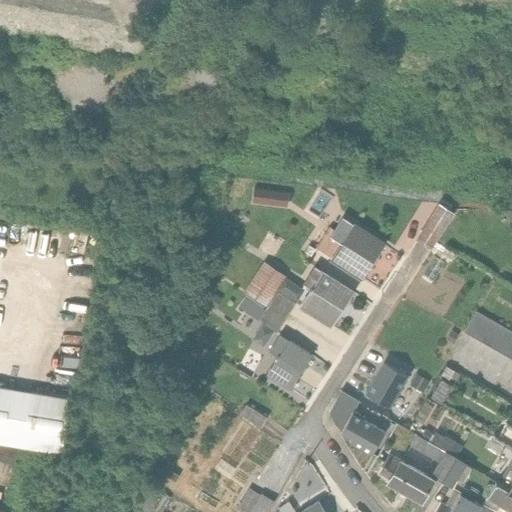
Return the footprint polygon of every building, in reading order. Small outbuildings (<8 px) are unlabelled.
[(255,201),(289,204),(291,191),(256,187),(255,201)] [(260,202),(253,215),(266,222),(273,210),(260,202)] [(438,205),(415,241),(431,252),(454,215),(438,205)] [(511,211),(506,210),(499,231),(511,235),(511,211)] [(339,245),(352,226),(342,219),(329,238),(339,245)] [(352,226),(339,245),(329,260),(328,262),(360,283),(362,281),(386,245),(354,224),(352,226)] [(445,251),(441,257),(450,262),(453,256),(445,251)] [(433,259),(420,280),(431,287),(444,266),(433,259)] [(276,292),(285,278),(263,263),(241,296),(243,298),(237,308),(257,322),(276,334),(295,305),(276,292)] [(301,286),(305,288),(309,291),(322,273),(313,268),(301,286)] [(322,273),(309,291),(298,309),(330,330),(331,329),(354,293),(322,272),(322,273)] [(276,292),(295,305),(305,288),(301,286),(285,278),(276,292)] [(511,335),(475,315),(463,335),(511,362),(511,335)] [(452,333),(447,342),(453,346),(459,337),(452,333)] [(276,358),(288,341),(280,336),(269,353),(276,358)] [(288,341),(276,358),(265,375),(289,392),(312,356),(288,340),(288,341)] [(382,364),(365,394),(389,408),(407,378),(382,364)] [(449,382),(454,373),(446,368),(441,377),(449,382)] [(454,373),(449,382),(454,385),(459,376),(454,373)] [(440,380),(429,398),(440,405),(451,387),(440,380)] [(0,448),(63,460),(73,405),(0,391),(0,448)] [(341,392),(337,399),(356,411),(361,404),(341,392)] [(360,420),(361,418),(353,413),(343,407),(335,402),(329,414),(334,424),(340,431),(350,414),(360,420)] [(245,406),(239,416),(260,429),(267,419),(245,406)] [(350,414),(340,431),(339,433),(349,439),(347,442),(371,457),(386,433),(361,418),(360,420),(350,414)] [(386,419),(380,428),(390,434),(396,425),(386,419)] [(415,436),(409,447),(438,464),(431,477),(451,489),(456,480),(462,483),(471,468),(444,452),(415,436)] [(389,454),(376,475),(387,481),(385,483),(421,504),(435,480),(399,460),(389,454)] [(169,469),(165,477),(175,483),(179,475),(169,469)] [(511,485),(499,478),(489,495),(511,508),(511,485)] [(238,511),(248,511),(259,495),(248,488),(235,510),(238,511)] [(329,511),(341,511),(344,511),(333,492),(322,499),(329,511)] [(163,493),(152,511),(161,511),(170,497),(163,493)] [(149,494),(142,508),(148,511),(150,511),(157,499),(149,494)] [(259,495),(248,511),(268,511),(274,502),(260,494),(259,495)] [(451,508),(450,509),(454,511),(477,511),(481,506),(460,494),(451,508)] [(481,506),(477,511),(496,511),(500,506),(486,498),(482,505),(481,506)] [(323,511),(318,502),(299,511),(323,511)] [(448,511),(450,509),(451,508),(440,502),(434,511),(448,511)]
